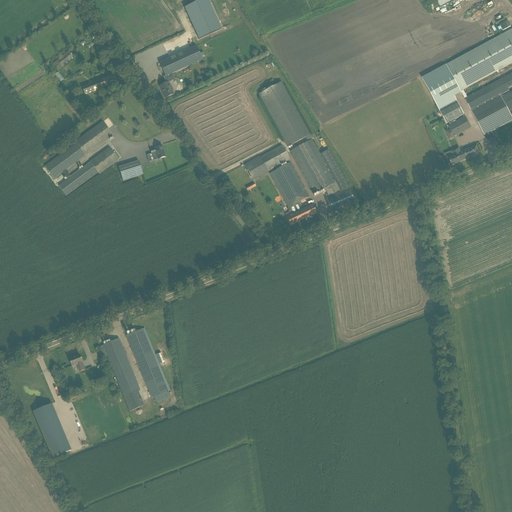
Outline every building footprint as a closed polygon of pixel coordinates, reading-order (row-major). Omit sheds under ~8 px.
[(208,0),(201,0),(184,8),(196,32),(199,39),(221,29),(208,0)] [(500,24),(503,30),(511,27),(509,21),(500,24)] [(511,28),(492,40),(511,77),(511,28)] [(91,35),(81,43),(83,47),(94,38),(91,35)] [(159,63),(166,77),(203,60),(196,46),(159,63)] [(54,64),(59,70),(75,57),(70,51),(54,64)] [(470,52),(448,64),(486,135),(508,123),(470,52)] [(446,65),(422,78),(440,111),(457,102),(455,97),(461,93),(446,65)] [(82,87),(84,94),(116,83),(114,76),(82,87)] [(159,86),(165,99),(174,95),(172,91),(173,90),(171,85),(170,86),(168,82),(159,86)] [(258,95),(287,148),(310,135),(281,82),(258,95)] [(440,111),(447,124),(464,114),(457,102),(440,111)] [(448,126),(454,137),(471,128),(465,117),(448,126)] [(58,186),(66,196),(98,173),(99,175),(120,159),(115,152),(113,153),(109,148),(71,177),(66,170),(112,136),(102,122),(76,142),(77,143),(45,167),(54,179),(63,173),(67,179),(58,186)] [(326,199),(332,214),(356,204),(349,188),(329,150),(321,154),(321,153),(320,154),(312,139),(290,152),(313,195),(324,189),(329,198),(326,199)] [(260,157),(244,165),(253,181),(268,173),(268,172),(290,160),(282,145),(260,157)] [(449,159),(451,165),(460,162),(459,161),(466,158),(466,159),(477,154),(477,153),(479,152),(476,145),(467,149),(467,150),(461,153),(459,150),(455,151),(455,150),(450,152),(452,157),(449,159)] [(152,156),(154,161),(165,157),(162,146),(154,149),(150,150),(152,154),(153,156),(152,156)] [(118,168),(123,181),(143,175),(138,162),(118,168)] [(269,175),(288,209),(309,197),(290,163),(269,175)] [(316,213),(312,205),(293,213),(292,211),(285,215),(290,226),(316,213)] [(142,329),(126,336),(152,398),(168,392),(142,329)] [(106,355),(129,411),(144,405),(141,397),(139,398),(138,395),(140,394),(138,390),(140,390),(119,339),(100,347),(102,350),(99,352),(101,357),(106,355)] [(76,365),(79,373),(86,370),(80,355),(69,360),(72,367),(76,365)] [(33,412),(52,458),(71,451),(52,404),(33,412)]
